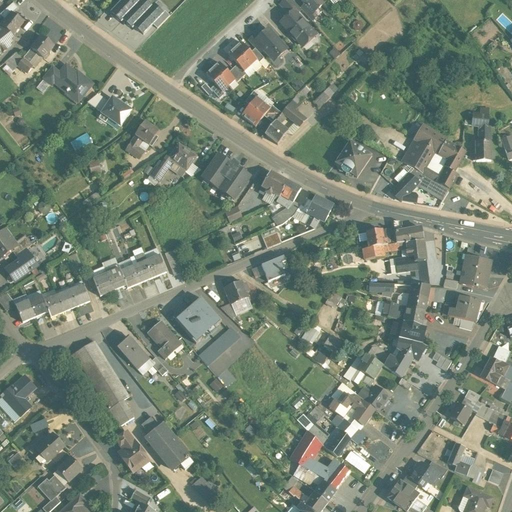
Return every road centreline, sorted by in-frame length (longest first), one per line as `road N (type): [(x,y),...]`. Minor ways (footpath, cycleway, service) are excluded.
road 1 (residential): [(369,210),(28,352)]
road 2 (residential): [(364,511),(498,310),(511,301)]
road 3 (tertiary): [(369,210),(300,178),(166,91)]
road 4 (residential): [(122,511),(116,467),(28,352)]
road 5 (tertiary): [(166,91),(42,0)]
road 6 (tertiary): [(511,244),(369,210)]
road 7 (residential): [(262,0),(166,91)]
